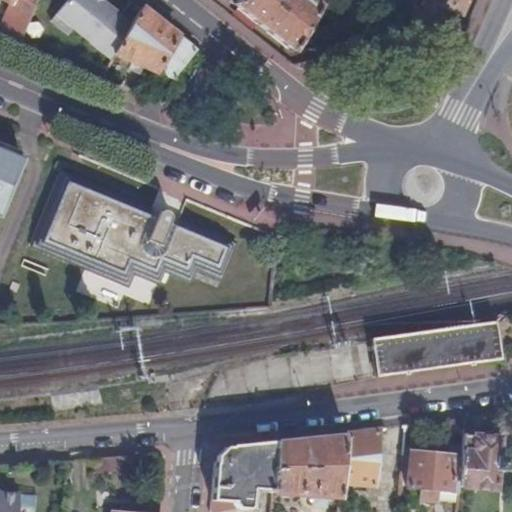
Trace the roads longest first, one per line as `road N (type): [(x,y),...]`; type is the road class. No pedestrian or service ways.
road 1 (tertiary): [(192,430),(511,385)]
road 2 (tertiary): [(394,151),(316,106),(181,0)]
road 3 (secondary): [(160,144),(219,180),(393,217)]
road 4 (secondary): [(394,151),(221,156),(160,144)]
road 5 (tertiary): [(0,443),(192,430)]
road 6 (secondary): [(0,79),(160,144)]
road 7 (tertiary): [(511,21),(431,155)]
